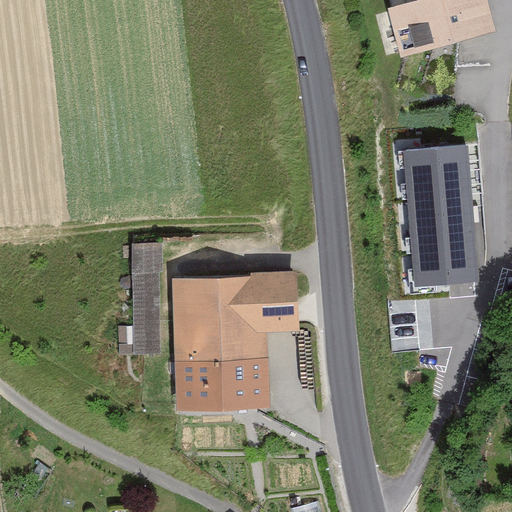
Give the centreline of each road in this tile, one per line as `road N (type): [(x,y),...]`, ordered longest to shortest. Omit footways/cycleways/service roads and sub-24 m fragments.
road 1 (secondary): [(306,0),(324,71),(374,511)]
road 2 (track): [(229,511),(66,430),(0,384)]
